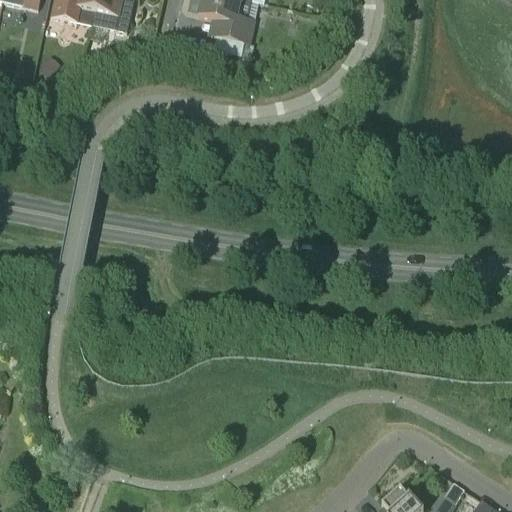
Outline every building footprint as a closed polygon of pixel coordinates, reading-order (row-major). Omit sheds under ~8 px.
[(3,0),(2,7),(37,15),(40,0),(3,0)] [(55,0),(50,22),(76,28),(79,13),(94,17),(97,0),(55,0)] [(97,0),(94,17),(105,19),(102,33),(126,38),(132,14),(120,12),(122,0),(97,0)] [(236,22),(240,4),(240,3),(224,0),(201,0),(197,21),(210,23),(207,41),(250,50),(255,26),(236,22)] [(455,509),(464,495),(453,488),(444,502),(455,509)] [(407,503),(399,493),(380,510),(382,511),(415,511),(407,502),(407,503)]
